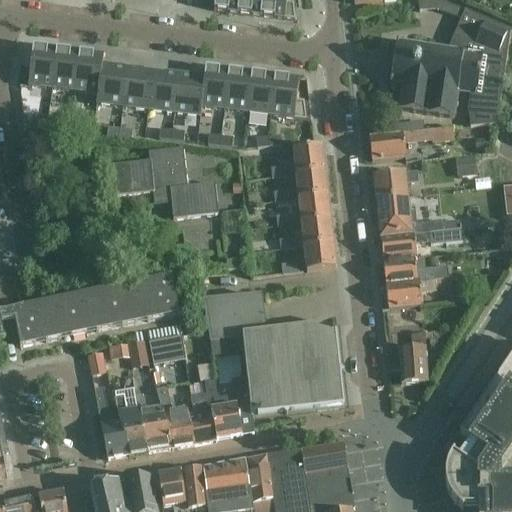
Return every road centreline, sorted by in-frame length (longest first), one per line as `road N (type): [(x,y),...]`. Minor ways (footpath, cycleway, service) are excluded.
road 1 (residential): [(374,424),(336,57)]
road 2 (residential): [(6,15),(336,57)]
road 3 (residential): [(89,477),(374,424)]
road 4 (residential): [(29,489),(13,379),(58,370),(67,376),(89,477)]
road 5 (tertiary): [(411,451),(511,298)]
road 6 (residential): [(31,269),(0,95)]
